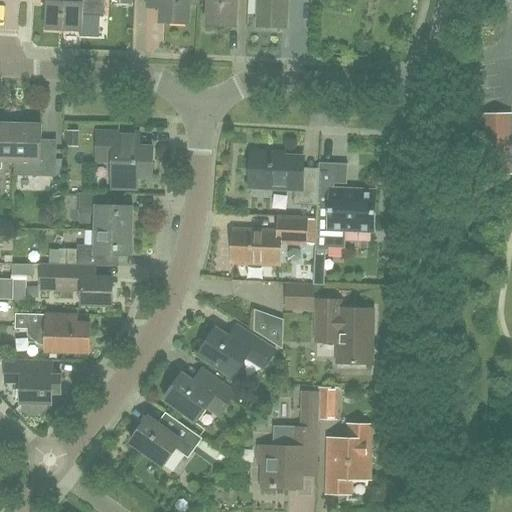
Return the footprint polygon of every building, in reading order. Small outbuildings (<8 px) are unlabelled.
[(77,0),(77,3),(47,1),(46,29),(80,30),(80,15),(103,16),(103,0),(77,0)] [(199,6),(198,0),(160,0),(160,8),(160,23),(188,24),(189,5),(199,6)] [(216,0),(216,3),(208,2),(207,25),(235,26),(236,0),(216,0)] [(260,0),(259,26),(284,27),(285,0),(260,0)] [(484,138),(503,137),(501,106),(482,107),(484,138)] [(14,162),(15,126),(0,125),(0,170),(1,170),(2,162),(14,162)] [(42,126),(15,126),(14,162),(14,176),(55,177),(55,151),(52,151),(41,151),(42,126)] [(140,142),(140,135),(96,134),(96,163),(112,164),(111,190),(137,190),(137,178),(152,179),(153,149),(139,149),(140,142)] [(317,207),(319,170),(310,170),(302,169),(303,158),(273,157),(273,153),(251,152),(250,188),(293,191),(293,206),(317,207)] [(313,284),(315,284),(324,285),(325,250),(329,250),(329,248),(345,249),(345,232),(373,233),(375,192),(333,190),(333,184),(346,185),(348,164),(341,165),(334,165),(319,164),(319,170),(317,207),(316,220),(315,245),(313,284)] [(94,231),(132,232),(133,208),(104,207),(104,202),(104,196),(78,195),(78,215),(95,215),(94,231)] [(316,220),(307,221),(278,219),(278,226),(278,233),(234,231),(232,263),(278,265),(279,243),(315,245),(316,220)] [(132,257),(132,232),(94,231),(94,247),(77,246),(77,250),(59,249),(59,250),(58,267),(97,268),(102,268),(103,262),(103,256),(132,257)] [(112,280),(97,279),(97,273),(97,268),(58,267),(42,266),(41,286),(65,286),(65,287),(81,287),(81,305),(112,306),(112,280)] [(12,281),(0,280),(0,298),(11,299),(12,281)] [(316,344),(337,345),(336,364),(371,365),(372,311),(342,310),(342,299),(315,299),(315,284),(313,284),(285,283),(284,311),(314,312),(314,315),(317,315),(316,344)] [(15,315),(14,330),(46,331),(46,352),(89,353),(89,325),(77,325),(77,321),(77,316),(15,315)] [(244,359),(262,370),(274,352),(236,327),(233,332),(229,339),(215,330),(198,357),(232,378),(244,359)] [(51,369),(52,363),(5,362),(5,384),(20,384),(20,405),(51,406),(51,395),(60,395),(61,376),(51,375),(51,369)] [(218,417),(234,395),(200,371),(195,377),(191,383),(181,376),(164,400),(194,422),(205,408),(218,417)] [(318,388),(318,392),(318,411),(317,421),(337,421),(338,388),(318,388)] [(318,411),(318,392),(301,391),(300,410),(318,411)] [(174,450),(187,459),(192,452),(201,440),(183,427),(175,438),(157,425),(147,418),(129,443),(162,467),(174,450)] [(218,444),(228,432),(217,422),(207,434),(218,444)] [(369,426),(348,426),(347,441),(329,440),(327,494),(347,495),(348,479),(367,480),(369,426)] [(317,429),(300,429),(291,429),(272,428),(272,448),(262,448),(261,488),(300,489),(301,478),(315,478),(316,466),(317,429)]
